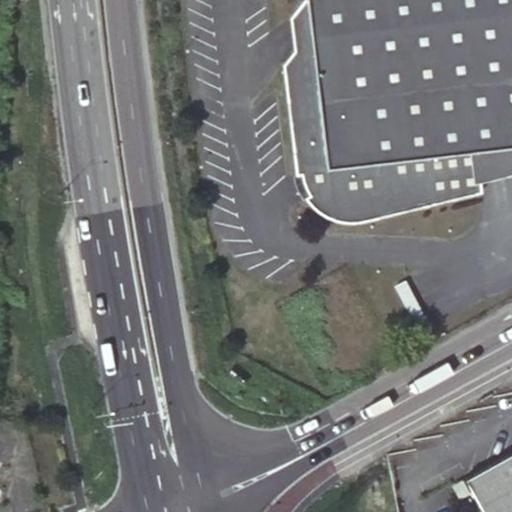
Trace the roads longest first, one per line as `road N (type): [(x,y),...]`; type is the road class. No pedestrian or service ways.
road 1 (primary): [(70,0),(91,194),(152,511)]
road 2 (primary): [(205,497),(179,394),(126,0)]
road 3 (unclassified): [(205,497),(511,342)]
